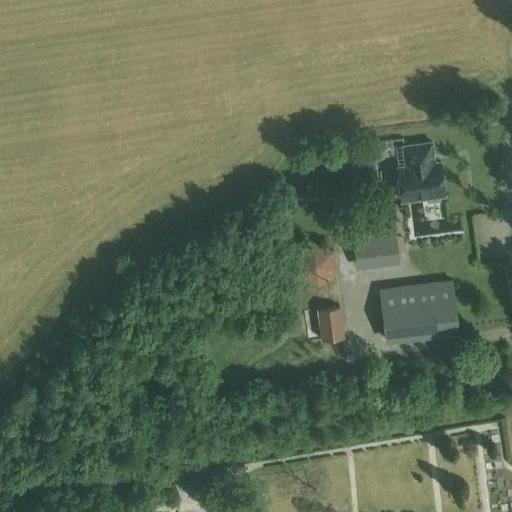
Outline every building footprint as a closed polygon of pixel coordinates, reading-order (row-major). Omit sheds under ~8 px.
[(440,200),(439,195),(445,195),(440,161),(432,162),(431,155),(433,154),(432,142),(403,145),(406,165),(397,166),(402,200),(426,197),(427,202),(440,200)] [(352,226),(357,264),(401,258),(396,220),(352,226)] [(378,289),(384,337),(459,328),(453,280),(378,289)] [(340,303),(319,306),(323,337),(344,335),(340,303)] [(213,489),(213,488),(212,488),(211,487),(217,478),(210,472),(203,481),(193,474),(183,487),(202,501),(202,502),(203,502),(203,501),(212,489),(213,489)]
